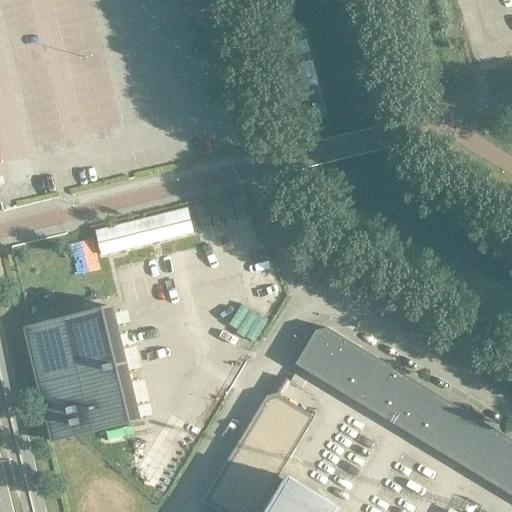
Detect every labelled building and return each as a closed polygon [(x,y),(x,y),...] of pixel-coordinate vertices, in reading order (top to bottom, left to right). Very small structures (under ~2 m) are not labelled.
[(309,12),(237,30),(263,141),(336,123),(309,12)] [(188,209),(94,232),(100,256),(193,233),(188,209)] [(38,357),(39,358),(59,441),(77,436),(138,422),(109,306),(31,325),(34,340),(35,340),(39,357),(38,357)] [(316,331),(295,364),(511,495),(511,439),(327,328),(316,331)] [(267,397),(203,501),(220,511),(329,511),(329,510),(286,483),(280,492),(272,487),(314,417),(278,395),(286,382),(285,381),(277,394),(267,397)]
